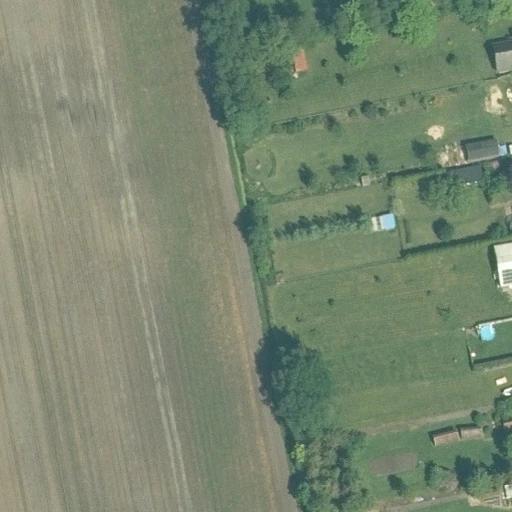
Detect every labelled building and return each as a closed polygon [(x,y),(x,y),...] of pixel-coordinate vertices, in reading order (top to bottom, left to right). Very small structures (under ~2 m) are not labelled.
[(402,0),(403,12),(428,10),(427,0),(402,0)] [(495,77),(511,74),(511,45),(490,49),(495,77)] [(464,153),(466,166),(497,161),(495,148),(464,153)] [(479,171),(446,174),(447,188),(481,185),(479,171)] [(511,290),(511,250),(493,254),(500,292),(511,290)] [(480,432),(460,433),(460,443),(480,442),(480,432)] [(455,435),(432,441),(434,450),(457,445),(455,435)]
